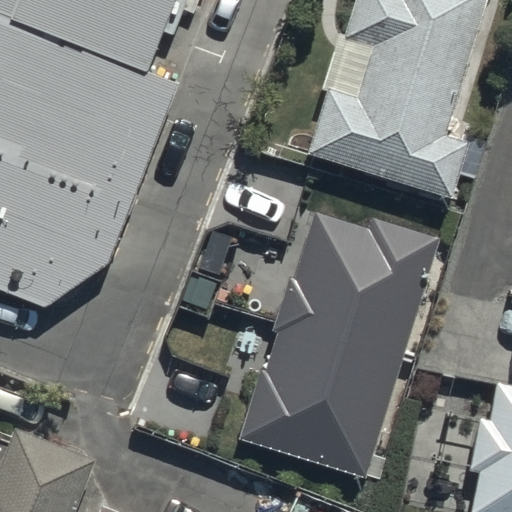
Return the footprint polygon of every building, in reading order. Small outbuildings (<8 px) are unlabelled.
[(175,76),(144,65),(168,0),(8,0),(0,22),(0,287),(44,305),(103,265),(175,76)] [(363,0),(314,168),(436,204),(495,0),(363,0)] [(240,454),(361,485),(436,238),(317,202),(240,454)] [(471,511),(511,511),(511,394),(494,391),(471,511)] [(0,511),(76,511),(98,459),(14,424),(0,458),(0,511)]
